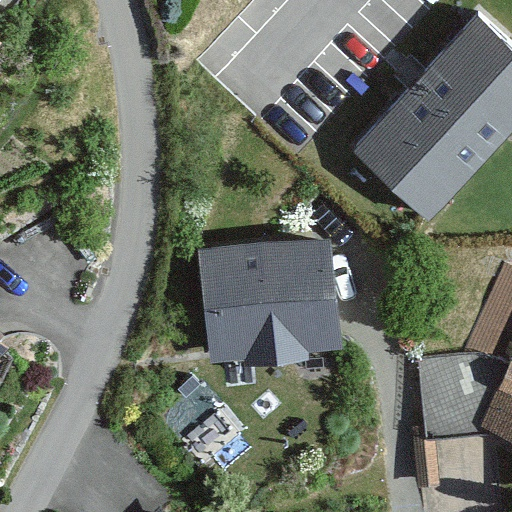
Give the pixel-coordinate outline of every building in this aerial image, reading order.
[(511,38),(479,9),(352,148),(427,215),(511,121),(511,38)] [(0,50),(14,33),(0,21),(0,50)] [(342,231),(208,240),(215,350),(350,340),(342,231)] [(0,364),(25,336),(0,314),(0,364)] [(511,345),(483,412),(511,424),(511,345)] [(183,511),(171,499),(158,511),(183,511)]
